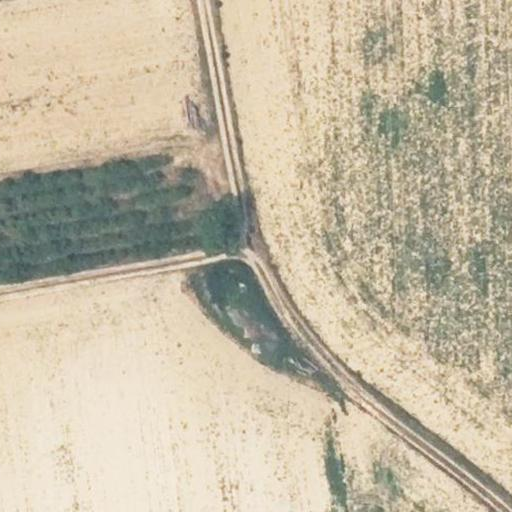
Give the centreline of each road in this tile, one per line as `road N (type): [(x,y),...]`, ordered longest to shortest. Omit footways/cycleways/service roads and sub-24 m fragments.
road 1 (track): [(505,511),(346,386),(249,257),(202,0)]
road 2 (track): [(0,291),(249,257)]
